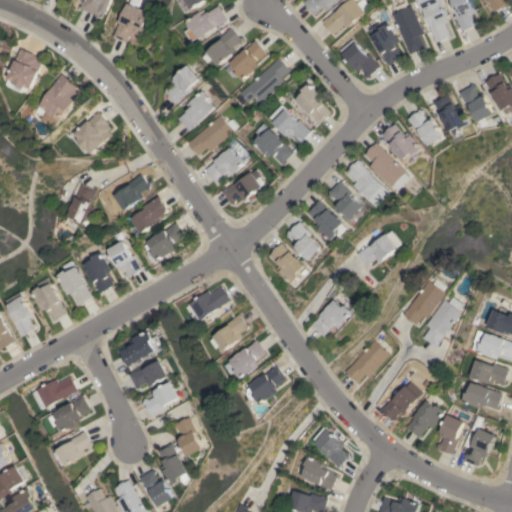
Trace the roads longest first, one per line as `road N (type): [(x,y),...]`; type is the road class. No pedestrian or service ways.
road 1 (residential): [(511,507),(382,453),(329,395),(140,120),(63,40),(0,11)]
road 2 (residential): [(0,384),(232,248),(376,110),(424,73),(511,32)]
road 3 (residential): [(376,110),(258,3)]
